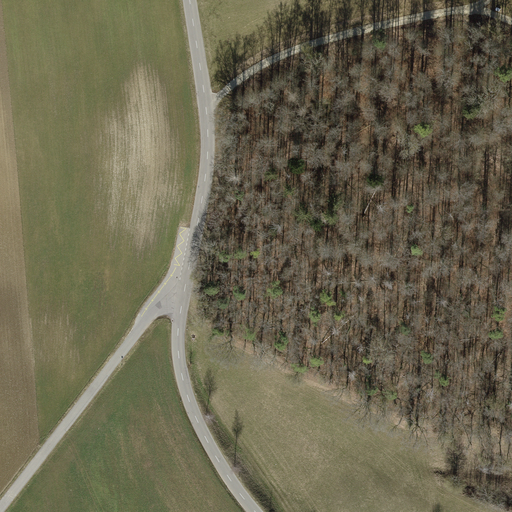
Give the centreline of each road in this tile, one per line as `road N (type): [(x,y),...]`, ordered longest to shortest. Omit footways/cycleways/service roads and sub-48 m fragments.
road 1 (track): [(511,20),(475,9),(431,14),(310,43),(257,67),(207,115)]
road 2 (tertiary): [(191,0),(207,158),(185,290)]
road 3 (residential): [(185,290),(152,312),(0,510)]
road 4 (tertiary): [(185,290),(185,386),(214,452),(255,511)]
